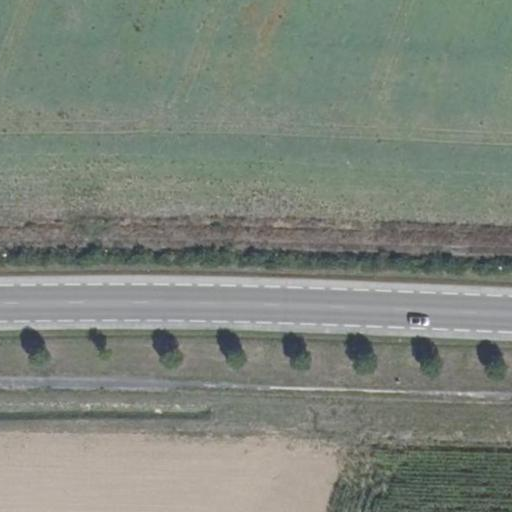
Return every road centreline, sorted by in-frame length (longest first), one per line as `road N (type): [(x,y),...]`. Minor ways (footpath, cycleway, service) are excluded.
road 1 (track): [(511,401),(0,383)]
road 2 (primary): [(511,314),(174,302),(0,305)]
